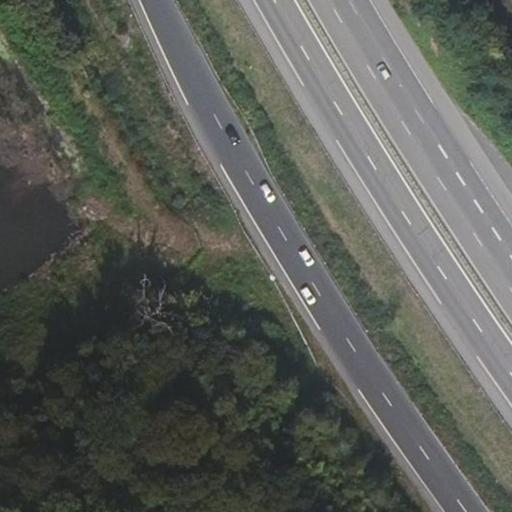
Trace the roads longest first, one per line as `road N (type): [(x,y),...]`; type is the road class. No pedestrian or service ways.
road 1 (trunk): [(166,0),(243,161),(472,511)]
road 2 (motorway): [(279,0),(324,85),(511,371)]
road 3 (motorway): [(511,273),(344,0)]
